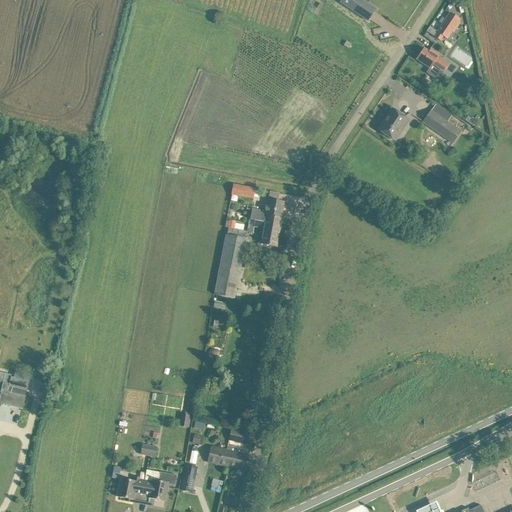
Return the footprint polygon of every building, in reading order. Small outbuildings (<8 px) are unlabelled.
[(361,0),(340,0),(339,2),(368,21),(376,9),(361,0)] [(453,33),(460,23),(458,22),(460,19),(450,12),(447,16),(437,32),(438,33),(435,37),(440,41),(443,36),(447,39),(451,32),(453,33)] [(438,58),(440,55),(431,49),(429,52),(424,48),(416,59),(430,69),(427,73),(441,82),(446,75),(443,73),(448,65),(438,58)] [(378,130),(392,139),(406,118),(392,109),(378,130)] [(461,131),(454,126),(431,110),(423,122),(452,143),(461,131)] [(254,189),(233,185),(231,195),(252,199),(254,189)] [(271,216),(281,218),(284,203),(267,199),(265,212),(252,210),(251,220),(255,221),(270,223),(271,216)] [(422,220),(430,225),(437,215),(429,210),(422,220)] [(276,247),(281,218),(271,216),(270,223),(255,221),(254,225),(248,224),(247,232),(253,233),(254,226),(264,228),(261,244),(276,247)] [(234,298),(246,239),(247,232),(229,228),(227,235),(215,295),(234,298)] [(27,391),(29,381),(11,377),(8,386),(27,391)] [(54,395),(61,397),(66,379),(65,379),(58,378),(54,395)] [(26,396),(17,394),(7,392),(6,394),(1,393),(0,395),(0,403),(22,409),(26,396)] [(179,426),(188,427),(190,416),(181,414),(179,426)] [(249,433),(231,429),(229,440),(246,444),(249,433)] [(194,435),(192,443),(198,445),(202,445),(203,440),(200,439),(201,436),(194,435)] [(149,456),(151,446),(142,444),(140,454),(149,456)] [(227,446),(226,451),(211,448),(208,462),(245,469),(248,456),(247,456),(248,450),(227,446)] [(196,467),(186,465),(181,490),(191,492),(196,467)] [(118,479),(120,468),(114,467),(112,478),(118,479)] [(145,480),(142,494),(149,496),(148,505),(153,506),(154,499),(165,501),(168,484),(175,485),(177,475),(160,472),(158,481),(152,480),(152,482),(145,480)] [(142,494),(145,480),(139,479),(140,478),(134,477),(134,481),(121,479),(118,497),(128,499),(128,501),(133,502),(135,493),(142,494)] [(441,511),(435,499),(415,508),(417,511),(464,511),(463,509),(456,511),(441,511)]
